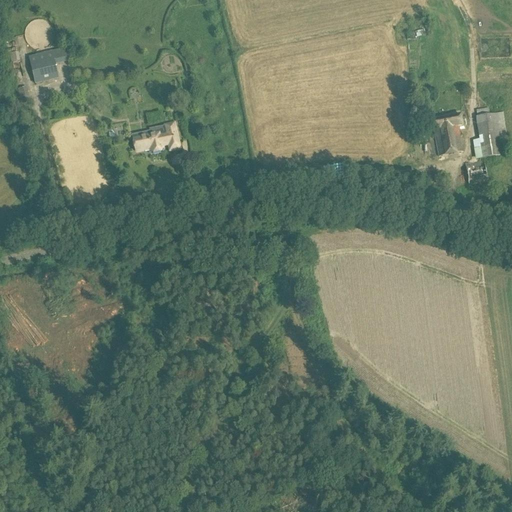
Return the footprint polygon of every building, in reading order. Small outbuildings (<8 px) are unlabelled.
[(52,43),(54,40),(55,36),(55,32),(53,28),(51,25),(48,22),(44,21),(40,20),(36,21),(32,23),(29,26),(27,29),(26,33),(26,37),(28,41),(30,44),(33,47),(37,48),(41,49),(45,48),(49,46),(52,43)] [(28,58),(35,86),(59,80),(55,65),(72,61),(69,49),(28,58)] [(481,119),(486,152),(480,153),(481,163),(506,160),(503,136),(511,135),(508,115),(481,119)] [(433,132),(438,158),(463,154),(458,127),(463,126),(461,116),(427,123),(429,133),(433,132)] [(133,139),(136,152),(149,149),(150,151),(152,154),(160,152),(162,150),(162,147),(169,146),(170,152),(179,150),(174,126),(165,127),(167,135),(160,137),(159,134),(133,139)] [(408,161),(410,170),(423,166),(421,157),(408,161)] [(472,176),(474,189),(492,186),(489,173),(472,176)] [(19,266),(22,272),(31,268),(28,261),(19,266)]
